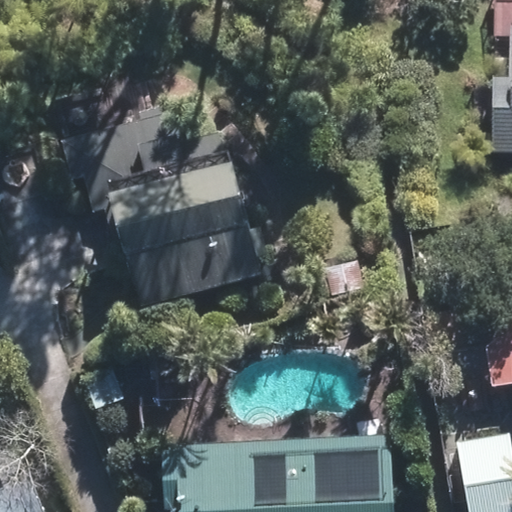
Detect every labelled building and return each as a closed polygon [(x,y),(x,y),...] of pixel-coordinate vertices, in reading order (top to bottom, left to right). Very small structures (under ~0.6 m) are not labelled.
[(495,115),(494,156),(511,156),(511,19),(506,19),(504,81),(488,81),(487,115),(495,115)] [(80,139),(134,317),(258,279),(204,101),(80,139)] [(511,511),(511,492),(504,440),(456,447),(465,511),(511,511)] [(174,511),(393,511),(392,441),(179,450),(172,450),(174,511)] [(0,511),(37,511),(22,467),(4,458),(0,459),(0,511)]
